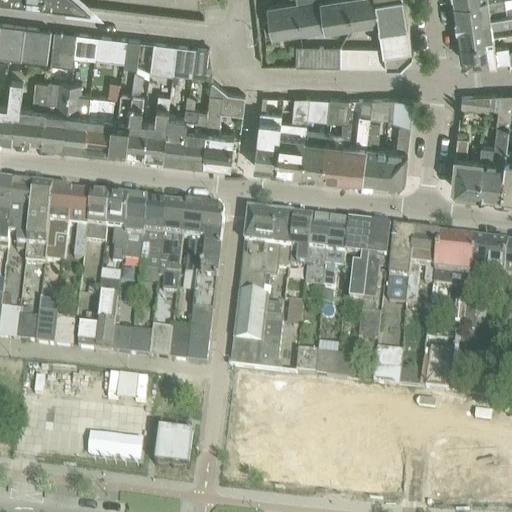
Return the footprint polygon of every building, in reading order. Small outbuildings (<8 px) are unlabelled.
[(270,18),(264,19),(266,36),(265,36),(265,37),(380,19),(377,0),(297,0),(298,0),(268,5),(270,18)] [(341,65),(387,66),(401,66),(414,54),(405,0),(377,0),(380,19),(384,47),(341,47),(341,65)] [(506,0),(462,0),(454,1),(457,19),(508,12),(506,0)] [(511,10),(508,12),(457,19),(460,39),(494,34),(493,26),(511,22),(511,10)] [(51,30),(1,24),(0,31),(0,55),(48,61),(51,30)] [(73,67),(74,56),(77,33),(55,30),(51,64),(73,67)] [(96,35),(77,33),(74,56),(93,58),(96,35)] [(494,34),(460,39),(463,59),(462,60),(468,64),(511,61),(509,46),(496,47),(494,34)] [(96,35),(93,58),(124,62),(126,38),(96,35)] [(123,67),(135,68),(138,40),(126,38),(124,62),(123,67)] [(150,70),(174,72),(177,44),(154,42),(150,70)] [(196,47),(177,44),(174,72),(193,75),(196,47)] [(212,77),(213,71),(210,48),(196,47),(193,75),(212,77)] [(131,109),(126,151),(146,153),(150,119),(146,119),(147,109),(145,109),(147,94),(141,94),(146,74),(135,69),(132,93),(131,109)] [(0,136),(12,137),(15,112),(21,112),(21,106),(24,79),(12,77),(9,104),(0,103),(0,102),(0,101),(0,136)] [(36,107),(21,106),(21,112),(15,112),(12,137),(43,141),(50,82),(39,81),(36,107)] [(43,141),(65,144),(71,83),(50,81),(50,82),(43,141)] [(219,132),(222,102),(231,95),(232,95),(232,93),(229,93),(222,88),(221,86),(221,87),(214,81),(212,81),(208,110),(204,160),(231,164),(231,163),(235,133),(219,132)] [(84,85),(71,83),(65,144),(85,146),(90,95),(83,94),(84,85)] [(131,109),(132,93),(122,91),(119,116),(115,115),(110,149),(126,151),(131,109)] [(150,119),(146,153),(165,156),(169,115),(172,94),(159,93),(156,120),(150,119)] [(484,156),(480,194),(502,196),(508,148),(511,110),(511,93),(499,94),(493,146),(484,145),(483,155),(484,156)] [(117,98),(90,95),(85,146),(110,149),(115,115),(117,98)] [(462,96),(461,106),(487,109),(489,95),(462,96)] [(280,133),(276,169),(303,172),(307,137),(308,127),(308,124),(307,124),(308,117),(310,97),(295,97),(292,122),(296,122),(295,135),(281,133),(280,133)] [(310,97),(308,117),(328,119),(330,98),(310,97)] [(387,147),(384,182),(399,184),(405,179),(406,175),(414,97),(401,98),(395,98),(390,98),(389,118),(389,121),(400,123),(397,148),(387,147)] [(340,99),(330,98),(328,119),(343,121),(341,131),(332,130),(331,141),(327,140),(323,175),(343,177),(347,143),(349,143),(352,122),(349,122),(353,99),(340,99)] [(373,99),(371,116),(389,118),(390,98),(373,99)] [(347,143),(343,177),(363,179),(367,145),(370,119),(371,116),(373,99),(372,99),(363,99),(361,116),(360,116),(356,143),(351,143),(349,143),(347,143)] [(204,160),(208,110),(186,107),(185,117),(189,117),(186,142),(183,142),(182,150),(189,151),(188,158),(204,160)] [(261,111),(255,166),(276,169),(280,133),(281,133),(282,123),(281,123),(282,121),(282,113),(261,111)] [(189,117),(185,117),(169,115),(165,156),(188,158),(189,151),(182,150),(183,142),(186,142),(189,117)] [(367,145),(363,179),(384,182),(387,147),(378,146),(381,120),(370,119),(367,145)] [(307,137),(303,172),(323,175),(327,140),(331,141),(332,130),(308,127),(307,137)] [(457,191),(480,194),(484,156),(483,155),(483,156),(465,154),(468,136),(458,135),(452,184),(452,185),(457,191)] [(502,196),(511,197),(511,148),(508,148),(502,196)] [(16,186),(0,184),(0,250),(8,251),(10,238),(12,220),(16,186)] [(28,253),(31,222),(35,188),(16,186),(12,220),(10,238),(19,239),(18,252),(28,253)] [(31,222),(28,253),(26,267),(45,269),(46,263),(50,224),(53,190),(35,188),(31,222)] [(67,247),(69,227),(73,193),(53,190),(50,224),(46,263),(65,265),(67,247)] [(73,193),(69,227),(79,228),(76,248),(75,260),(85,261),(87,243),(89,229),(93,195),(73,193)] [(107,231),(111,197),(93,195),(89,229),(87,243),(106,245),(107,231)] [(111,197),(107,231),(115,232),(113,246),(115,246),(114,252),(113,263),(123,264),(123,262),(126,233),(130,200),(111,197)] [(144,247),(145,235),(148,202),(130,200),(126,233),(123,262),(142,264),(143,256),(144,247)] [(144,247),(153,249),(152,257),(152,265),(161,266),(164,237),(168,204),(148,202),(145,235),(144,247)] [(181,261),(183,240),(187,206),(168,204),(164,237),(161,266),(159,279),(165,280),(163,293),(177,295),(181,261)] [(202,242),(206,209),(187,206),(183,240),(190,240),(186,275),(198,276),(202,242)] [(198,276),(194,315),(213,317),(225,217),(226,216),(220,209),(220,210),(206,209),(202,242),(198,276)] [(249,214),(249,219),(231,367),(236,367),(236,368),(281,373),(282,367),(277,366),(283,320),(280,319),(282,306),(268,304),(269,291),(271,277),(277,278),(278,269),(289,271),(291,251),(295,220),(249,214)] [(310,254),(310,253),(313,222),(295,220),(291,251),(300,252),(296,282),(306,283),(310,254)] [(328,256),(332,224),(313,222),(310,253),(328,256)] [(327,279),(326,288),(335,289),(336,276),(334,276),(335,269),(344,270),(344,269),(346,258),(349,226),(332,224),(328,256),(325,278),(327,279)] [(350,303),(363,305),(372,229),(349,226),(346,258),(363,260),(362,270),(354,269),(350,303)] [(372,229),(363,305),(359,338),(378,340),(382,314),(375,313),(375,306),(381,262),(387,263),(391,231),(372,229)] [(407,305),(409,288),(416,234),(395,232),(391,266),(387,299),(390,303),(407,305)] [(424,284),(433,285),(439,237),(416,234),(409,288),(407,305),(416,306),(421,270),(425,271),(424,284)] [(466,304),(473,241),(439,237),(433,285),(433,286),(459,289),(457,303),(466,304)] [(502,295),(504,278),(508,245),(473,241),(466,304),(477,305),(478,292),(502,295)] [(101,282),(99,298),(119,300),(121,284),(101,282)] [(335,295),(325,294),(324,305),(334,306),(335,295)] [(79,349),(112,353),(115,331),(119,300),(99,298),(95,329),(81,327),(79,349)] [(304,305),(290,303),(287,326),(301,328),(304,305)] [(2,309),(0,330),(0,338),(18,340),(20,318),(21,311),(2,309)] [(41,313),(40,320),(37,343),(55,345),(58,315),(41,313)] [(58,315),(55,345),(55,346),(73,348),(76,324),(58,321),(58,315)] [(192,333),(188,362),(207,365),(213,317),(194,315),(192,333)] [(18,340),(37,343),(40,320),(20,318),(18,340)] [(153,334),(150,357),(169,360),(172,331),(153,328),(153,334)] [(134,333),(115,331),(112,353),(131,355),(134,333)] [(192,333),(172,331),(169,360),(188,362),(192,333)] [(131,355),(150,357),(153,334),(135,332),(135,333),(134,333),(131,355)] [(422,372),(420,388),(455,392),(459,355),(429,351),(427,373),(422,372)] [(316,377),(335,379),(338,355),(318,352),(318,356),(316,377)] [(297,375),(316,377),(318,356),(299,354),(297,375)] [(354,381),(356,365),(357,357),(338,355),(335,379),(354,381)] [(373,383),(400,386),(401,370),(375,367),(373,383)] [(400,386),(420,388),(422,372),(401,370),(400,386)] [(231,375),(218,480),(287,488),(293,440),(294,432),(300,384),(231,375)] [(190,471),(194,438),(162,433),(160,433),(159,446),(156,467),(190,471)] [(511,451),(293,440),(287,488),(473,498),(473,504),(504,505),(511,505),(511,451)]
